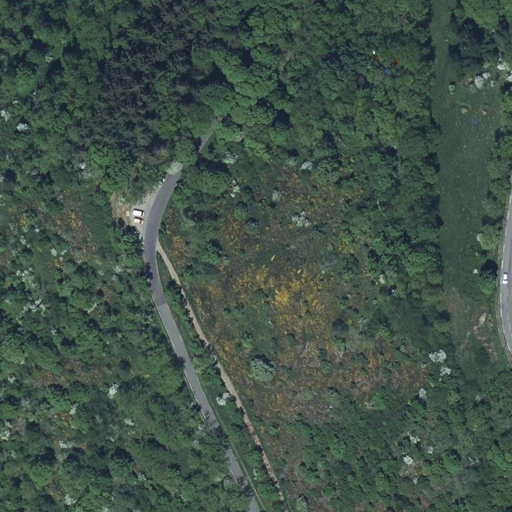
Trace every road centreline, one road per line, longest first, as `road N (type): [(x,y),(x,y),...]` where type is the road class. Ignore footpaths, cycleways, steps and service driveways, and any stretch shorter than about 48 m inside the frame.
road 1 (residential): [(260,0),(240,81),(161,200),(150,241),(154,281),(182,355),(253,511)]
road 2 (track): [(282,511),(273,477),(150,241)]
